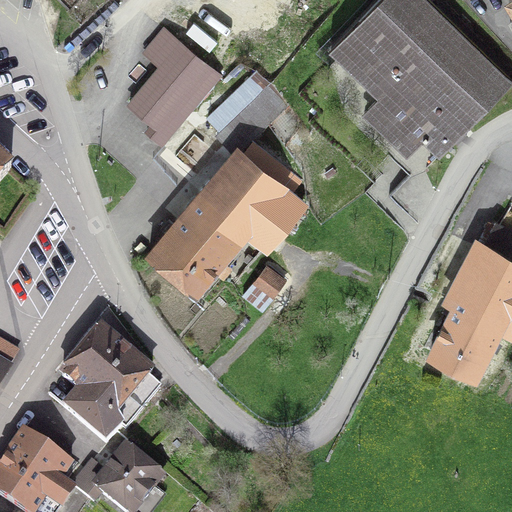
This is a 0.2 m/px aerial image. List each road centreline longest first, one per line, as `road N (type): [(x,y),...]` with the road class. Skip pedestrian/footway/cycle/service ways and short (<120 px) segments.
road 1 (residential): [(104,268),(237,424),(270,440),(307,436),(330,417),(469,155),(511,124)]
road 2 (residential): [(104,268),(47,63),(0,21)]
road 3 (residential): [(104,268),(0,441)]
road 4 (residential): [(0,125),(55,182),(104,268)]
